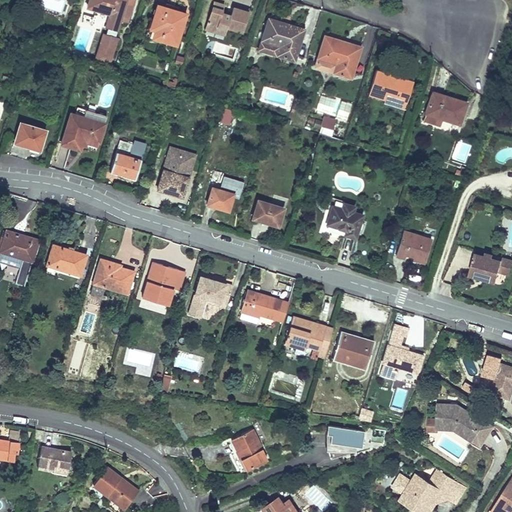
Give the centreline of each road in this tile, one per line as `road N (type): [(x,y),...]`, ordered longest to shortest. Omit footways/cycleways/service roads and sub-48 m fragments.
road 1 (tertiary): [(0,177),(75,190),(202,238),(511,329)]
road 2 (residential): [(0,409),(124,441),(161,466),(187,511)]
road 3 (residential): [(327,0),(442,39),(455,35),(456,21),(415,0)]
road 4 (unknown): [(449,301),(464,194),(496,174)]
road 5 (unknown): [(192,511),(318,458)]
